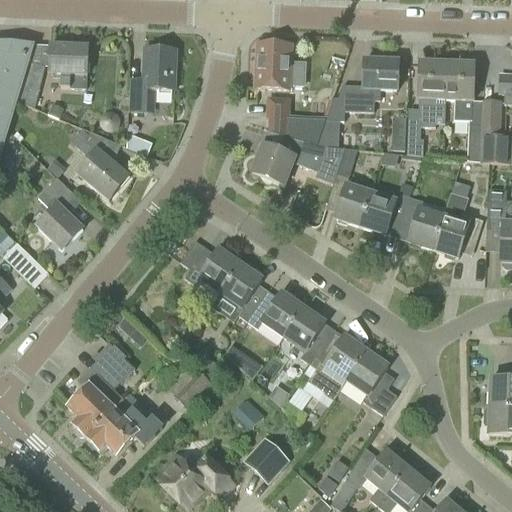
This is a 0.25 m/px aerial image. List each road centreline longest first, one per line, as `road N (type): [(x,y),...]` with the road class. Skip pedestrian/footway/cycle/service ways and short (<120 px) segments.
road 1 (residential): [(424,350),(185,180)]
road 2 (residential): [(0,397),(185,180)]
road 3 (residential): [(511,28),(233,15)]
road 4 (residential): [(233,15),(0,5)]
road 5 (residential): [(511,502),(461,459),(437,411),(424,350)]
road 6 (residential): [(185,180),(218,93),(233,15)]
road 7 (secondary): [(94,511),(0,421)]
